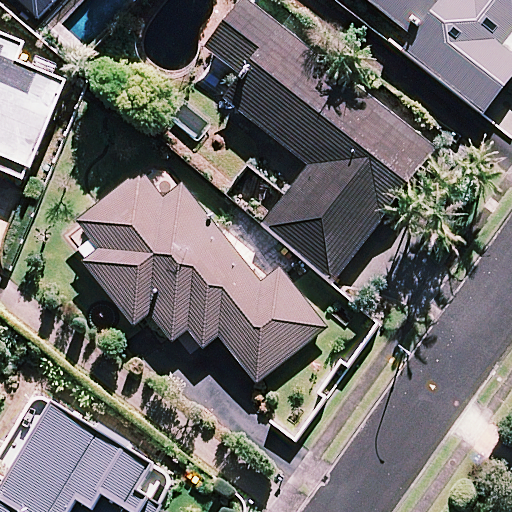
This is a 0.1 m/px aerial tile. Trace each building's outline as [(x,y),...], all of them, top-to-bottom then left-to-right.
[(13,0),(39,23),(59,0),(13,0)] [(511,0),(361,0),(414,41),(402,56),(485,120),(511,85),(511,0)] [(438,155),(247,2),(206,52),(243,81),(224,104),(308,171),(262,229),(333,286),(438,155)] [(0,174),(28,186),(68,88),(18,68),(25,51),(0,41),(0,174)] [(164,204),(141,176),(78,227),(100,254),(83,267),(136,332),(151,320),(174,348),(190,336),(205,355),(220,342),(257,388),(328,331),(280,272),(262,286),(183,189),(164,204)] [(155,474),(55,414),(0,504),(0,511),(164,511),(141,498),(155,474)]
